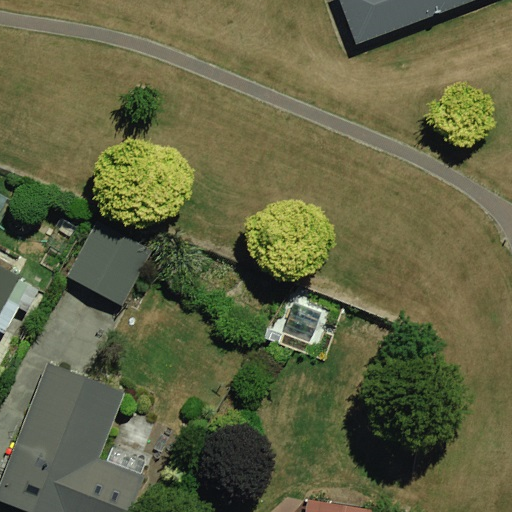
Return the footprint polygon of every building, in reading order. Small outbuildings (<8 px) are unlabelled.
[(329,0),(346,41),(452,0),(329,0)] [(163,251),(104,219),(70,280),(129,313),(163,251)] [(0,297),(16,266),(0,258),(0,297)] [(35,363),(0,473),(0,505),(21,511),(138,511),(150,475),(101,459),(123,391),(35,363)] [(367,511),(370,495),(302,483),(296,511),(367,511)]
